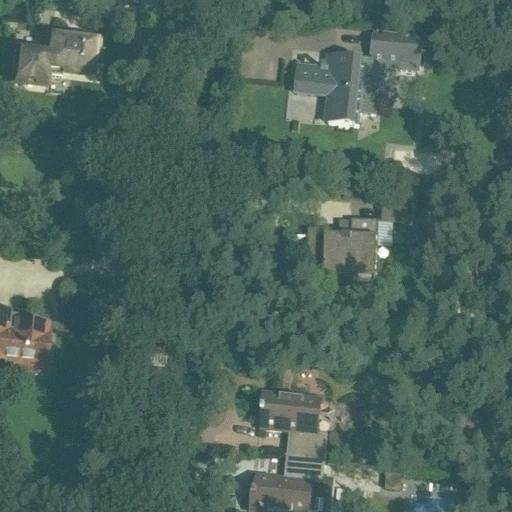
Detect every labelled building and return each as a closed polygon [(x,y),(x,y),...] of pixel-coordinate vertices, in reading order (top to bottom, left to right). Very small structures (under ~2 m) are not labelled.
[(40,20),(42,5),(17,2),(15,18),(40,20)] [(423,42),(378,35),(378,36),(373,36),(370,60),(372,60),(372,63),(362,62),(361,63),(335,60),(334,73),(298,69),(296,90),(333,94),(329,126),(327,126),(327,127),(359,130),(361,118),(377,120),(379,100),(383,100),(386,74),(420,77),(423,42)] [(18,64),(16,88),(45,91),(47,76),(74,79),(88,81),(95,81),(95,79),(96,73),(102,73),(102,72),(104,58),(97,57),(99,44),(51,39),(51,44),(49,56),(19,53),(18,64)] [(412,227),(412,209),(412,206),(382,203),(381,224),(351,224),(351,241),(336,240),(336,234),(308,233),(307,268),(324,268),(323,282),(376,283),(377,226),(412,227)] [(16,336),(9,336),(12,315),(0,313),(0,362),(16,365),(15,373),(31,376),(33,367),(45,368),(48,340),(45,340),(46,328),(17,325),(16,336)] [(292,461),(325,464),(328,438),(318,437),(321,405),(263,398),(261,414),(264,414),(262,433),(294,437),(292,461)] [(477,443),(459,441),(456,459),(475,461),(477,443)] [(251,511),(330,511),(334,483),(323,481),(325,464),(292,461),(289,485),(257,481),(255,500),(252,500),(251,511)] [(385,494),(399,496),(400,481),(386,480),(385,494)]
